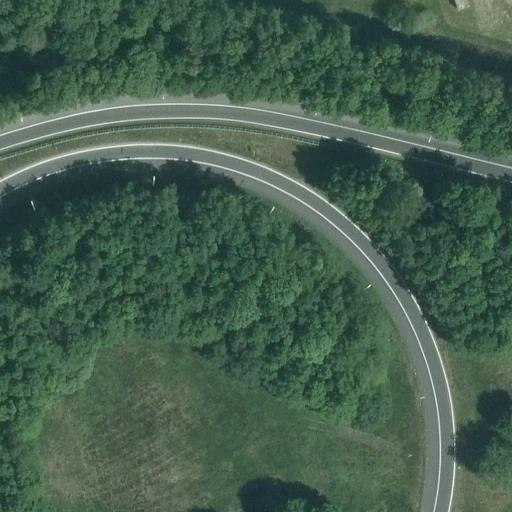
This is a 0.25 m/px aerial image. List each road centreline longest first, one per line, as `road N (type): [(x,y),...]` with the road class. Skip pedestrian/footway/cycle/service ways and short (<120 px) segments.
road 1 (motorway): [(0,189),(61,163),(128,153),(197,156),(263,175),(334,217),(396,283),(440,373),(451,442),(442,511)]
road 2 (motorway): [(511,178),(238,116),(172,110),(66,123),(0,142)]
